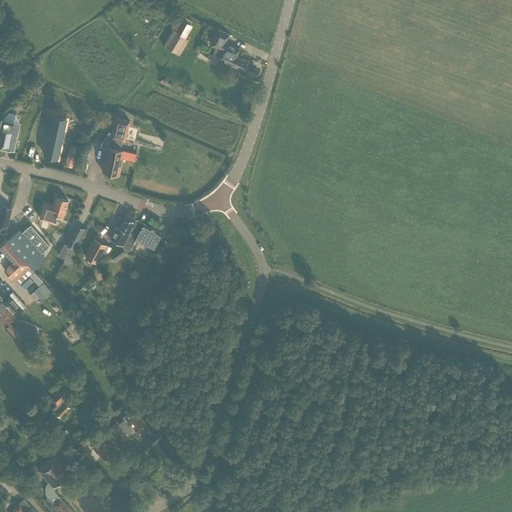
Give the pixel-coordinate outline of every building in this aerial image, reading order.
[(190,26),(184,22),(177,33),(173,31),(163,45),(179,55),(189,40),(183,36),(190,26)] [(227,43),(230,35),(219,29),(211,45),(216,47),(212,56),(228,63),(226,66),(233,69),(234,67),(243,71),(247,62),(237,57),(241,49),(227,43)] [(197,95),(187,90),(184,96),(194,101),(197,95)] [(20,123),(20,122),(15,115),(8,114),(2,119),(0,127),(0,148),(14,151),(20,126),(20,123)] [(51,114),(43,153),(56,155),(64,117),(51,114)] [(125,143),(129,123),(115,120),(112,136),(106,135),(101,142),(100,146),(105,147),(103,157),(106,158),(103,171),(119,175),(124,151),(120,150),(122,142),(125,143)] [(22,136),(19,149),(35,153),(38,141),(22,136)] [(72,167),(77,148),(70,146),(65,166),(72,167)] [(68,201),(56,197),(53,206),(45,204),(40,219),(55,223),(58,216),(63,217),(68,201)] [(12,207),(1,205),(0,209),(0,226),(7,228),(12,207)] [(110,239),(122,245),(127,242),(133,229),(132,229),(136,220),(127,215),(119,229),(116,227),(110,239)] [(42,221),(40,228),(47,230),(49,224),(42,221)] [(116,250),(110,254),(114,261),(126,253),(129,251),(130,251),(135,241),(141,244),(153,250),(162,233),(138,221),(133,229),(127,242),(122,245),(123,245),(116,250)] [(84,229),(76,224),(65,243),(74,248),(84,229)] [(7,240),(34,269),(45,259),(40,255),(49,247),(30,225),(21,233),(18,230),(7,240)] [(106,245),(95,239),(85,257),(97,263),(106,245)] [(33,270),(34,269),(7,240),(7,241),(0,247),(0,248),(13,263),(4,271),(12,280),(17,285),(34,271),(33,270)] [(74,259),(66,255),(59,270),(66,274),(74,259)] [(42,301),(51,292),(44,284),(27,299),(33,304),(39,298),(42,301)] [(75,292),(68,287),(63,294),(70,300),(75,292)] [(8,299),(10,297),(9,295),(8,296),(0,288),(0,313),(0,314),(7,307),(11,303),(8,299)] [(11,297),(10,297),(8,299),(11,303),(7,307),(15,316),(22,309),(19,305),(21,302),(14,294),(11,297)] [(53,298),(46,304),(51,310),(58,305),(53,298)] [(7,307),(0,314),(0,313),(0,320),(7,328),(5,329),(12,336),(16,332),(10,325),(11,324),(9,322),(15,316),(7,307)] [(51,313),(65,327),(69,322),(56,308),(51,313)] [(52,360),(45,353),(38,361),(47,370),(53,365),(50,362),(52,360)] [(118,366),(111,364),(111,365),(108,374),(116,376),(118,366)] [(58,405),(56,407),(53,410),(60,417),(69,408),(65,404),(65,405),(62,402),(71,393),(64,386),(51,399),(58,405)] [(133,409),(131,411),(122,417),(124,419),(116,425),(115,423),(108,429),(118,442),(125,436),(124,434),(131,428),(133,431),(144,422),(133,409)] [(68,440),(57,428),(47,437),(58,449),(68,440)] [(115,458),(97,437),(94,433),(78,447),(85,456),(94,448),(108,464),(115,458)] [(82,438),(78,434),(72,439),(77,445),(82,438)] [(151,445),(162,459),(171,452),(160,437),(151,445)] [(48,461),(38,470),(42,474),(49,481),(48,482),(47,483),(46,485),(46,486),(45,487),(45,489),(45,490),(45,491),(46,493),(46,494),(47,495),(47,496),(48,497),(47,498),(48,498),(43,503),(49,509),(53,505),(59,511),(70,511),(72,511),(60,497),(60,498),(55,492),(55,491),(55,490),(55,489),(55,488),(54,487),(63,478),(68,484),(74,479),(69,473),(68,473),(57,460),(53,456),(48,461)] [(12,474),(0,460),(0,474),(5,480),(12,474)] [(17,490),(23,485),(14,476),(9,481),(17,490)] [(142,503),(135,495),(127,501),(133,510),(142,503)] [(27,511),(32,508),(24,500),(22,501),(23,502),(20,504),(20,503),(14,509),(16,511),(14,511),(27,511)]
